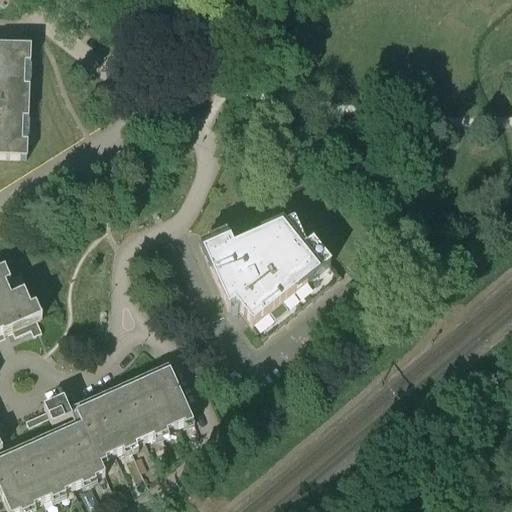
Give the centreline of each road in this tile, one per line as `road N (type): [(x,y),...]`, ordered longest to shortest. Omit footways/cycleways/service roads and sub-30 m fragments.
road 1 (residential): [(137,511),(213,443),(182,368),(122,303),(120,288),(133,246),(184,218),(206,170),(206,149)]
road 2 (residential): [(20,0),(206,149)]
road 3 (unknown): [(198,135),(370,257)]
